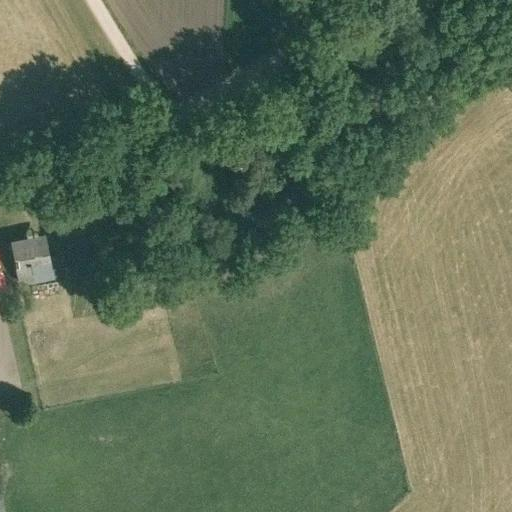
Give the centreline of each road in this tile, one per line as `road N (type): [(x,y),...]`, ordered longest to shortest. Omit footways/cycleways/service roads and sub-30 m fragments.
road 1 (tertiary): [(0,190),(411,0)]
road 2 (track): [(157,118),(88,0)]
